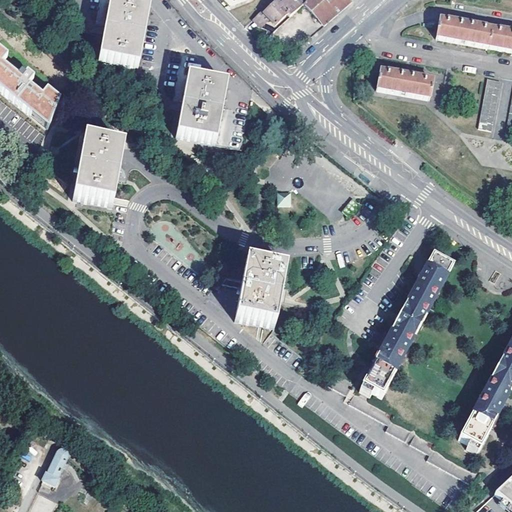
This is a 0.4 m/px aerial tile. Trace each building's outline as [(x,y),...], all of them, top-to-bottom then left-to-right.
[(265,15),(270,21),(276,27),(289,15),(291,18),(303,8),(295,0),(285,0),(279,6),(278,4),(267,14),(265,15)] [(350,0),(310,0),(306,5),(326,26),(352,2),(350,0)] [(104,31),(103,38),(99,63),(138,70),(149,11),(110,3),(104,31)] [(263,29),(270,21),(265,15),(267,14),(265,11),(255,20),(263,29)] [(438,23),(435,41),(511,54),(511,34),(465,26),(447,23),(446,24),(438,23)] [(0,54),(0,93),(48,132),(59,103),(46,92),(40,98),(27,88),(32,81),(26,75),(20,82),(0,66),(0,65),(6,59),(0,54)] [(404,78),(388,75),(387,76),(379,75),(376,94),(430,102),(433,83),(425,82),(426,81),(404,78)] [(182,107),(180,115),(176,139),(216,146),(227,87),(187,79),(182,107)] [(479,130),(492,132),(500,84),(486,81),(479,130)] [(72,202),(112,209),(123,149),(84,142),(72,202)] [(277,208),(290,208),(290,195),(277,195),(277,208)] [(353,204),(339,219),(345,224),(359,209),(353,204)] [(361,390),(372,395),(382,401),(454,266),(433,255),(422,276),(395,326),(367,379),(361,390)] [(274,331),(285,271),(246,264),(236,320),(235,324),(239,324),(274,331)] [(468,446),(478,452),(479,452),(488,436),(511,391),(511,341),(459,441),(468,446)] [(347,397),(353,384),(333,374),(327,387),(347,397)] [(361,390),(359,394),(369,400),(372,395),(361,390)] [(301,406),(311,397),(308,393),(298,402),(301,406)] [(369,400),(359,394),(357,393),(350,407),(390,429),(387,433),(407,444),(413,431),(393,420),(396,414),(369,400)] [(459,479),(461,478),(475,485),(482,472),(472,467),(470,468),(434,449),(437,443),(418,433),(411,446),(430,456),(427,462),(459,479)] [(476,456),(478,452),(468,446),(466,450),(476,456)] [(71,468),(74,464),(68,461),(69,460),(69,459),(69,457),(68,455),(68,454),(66,452),(64,452),(63,452),(61,452),(59,453),(58,454),(51,469),(50,469),(46,477),(45,477),(42,483),(54,489),(66,466),(71,468)] [(511,479),(498,493),(511,503),(511,479)]
